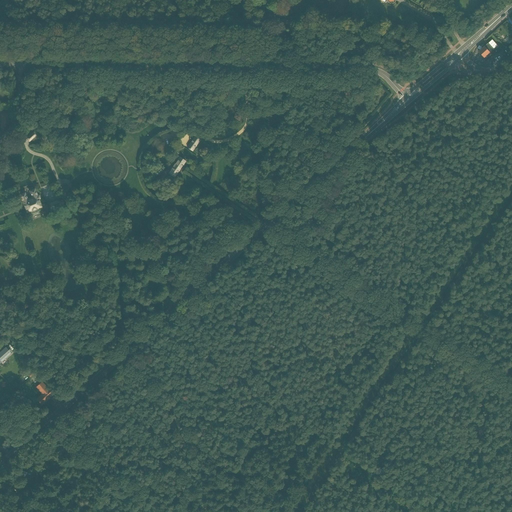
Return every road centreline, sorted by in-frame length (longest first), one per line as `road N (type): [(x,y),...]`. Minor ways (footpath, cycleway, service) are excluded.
road 1 (secondary): [(406,99),(0,464)]
road 2 (tertiary): [(406,99),(381,72),(353,68),(0,63)]
